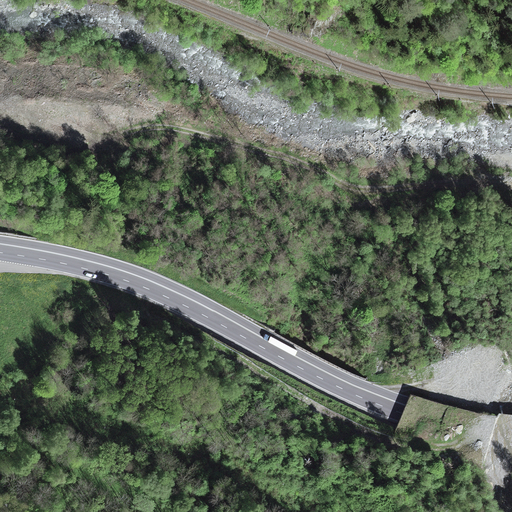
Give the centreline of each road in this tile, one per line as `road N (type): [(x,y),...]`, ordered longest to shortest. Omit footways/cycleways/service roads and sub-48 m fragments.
road 1 (primary): [(0,248),(133,279),(375,398),(511,436)]
road 2 (track): [(0,131),(67,153),(166,125),(220,136),(366,190),(511,186)]
